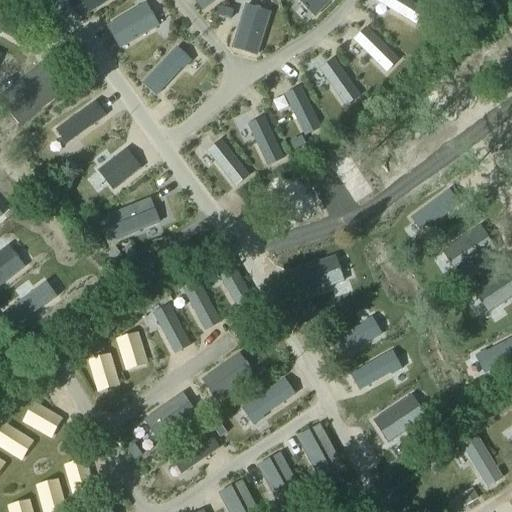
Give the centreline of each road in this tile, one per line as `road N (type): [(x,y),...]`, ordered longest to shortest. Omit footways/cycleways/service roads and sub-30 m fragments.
road 1 (unknown): [(511,85),(263,246),(246,248)]
road 2 (unknown): [(330,400),(511,277)]
